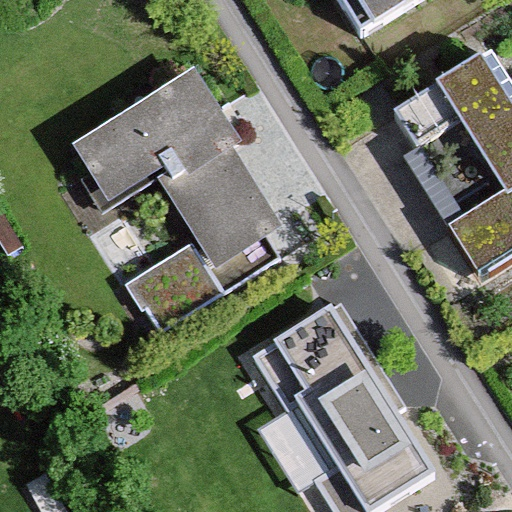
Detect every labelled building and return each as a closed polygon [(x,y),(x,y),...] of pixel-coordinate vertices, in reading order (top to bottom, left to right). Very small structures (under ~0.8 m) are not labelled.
[(322,0),(352,49),(431,1),(430,0),(322,0)] [(257,154),(203,70),(61,161),(103,227),(164,187),(235,297),(282,267),(269,247),(284,237),(238,166),(257,154)] [(511,137),(470,70),(416,104),(484,212),(439,240),(470,291),(511,265),(511,137)] [(227,300),(194,247),(129,288),(163,341),(227,300)] [(397,511),(448,482),(340,305),(254,356),(292,418),(304,411),(340,470),(320,483),(337,511),(397,511)]
